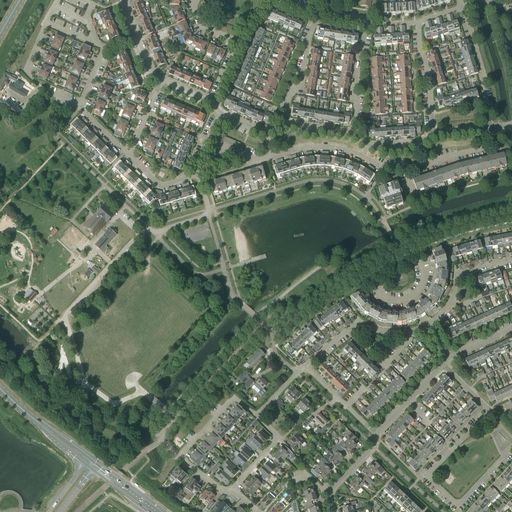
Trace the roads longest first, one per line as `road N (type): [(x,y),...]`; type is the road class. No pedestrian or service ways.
road 1 (residential): [(196,174),(208,215),(156,234),(144,224),(65,319)]
road 2 (residential): [(511,446),(458,503),(426,475),(489,411)]
road 3 (residential): [(80,105),(43,90),(25,72),(46,22),(104,48)]
road 4 (residential): [(488,128),(462,7)]
road 5 (residential): [(284,124),(319,11)]
